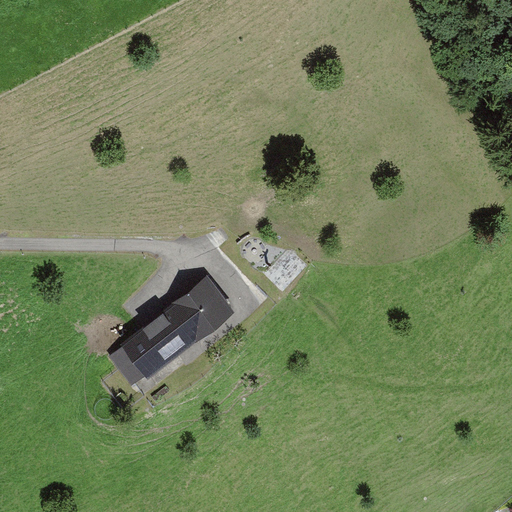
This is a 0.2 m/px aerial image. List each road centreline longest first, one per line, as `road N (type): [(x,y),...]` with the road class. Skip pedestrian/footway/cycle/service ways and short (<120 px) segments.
road 1 (track): [(212,255),(0,244)]
road 2 (track): [(137,311),(212,255),(254,301),(219,335)]
